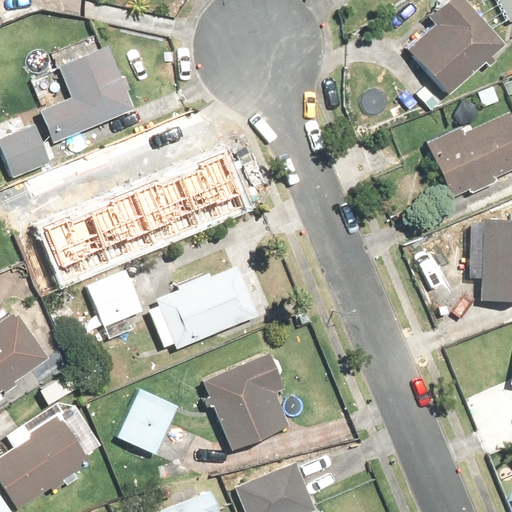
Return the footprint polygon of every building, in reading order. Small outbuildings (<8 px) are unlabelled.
[(503,43),(464,0),(445,0),(426,17),(432,24),(405,48),(446,94),(503,43)] [(511,0),(494,0),(506,24),(511,20),(511,0)] [(133,107),(107,44),(57,63),(71,96),(39,109),(51,140),(133,107)] [(461,127),(426,142),(449,196),(467,189),(469,194),(496,182),(493,177),(511,168),(511,123),(507,113),(463,132),(461,127)] [(17,116),(0,123),(0,160),(7,178),(52,158),(44,140),(38,143),(29,122),(21,126),(17,116)] [(45,229),(64,277),(243,207),(224,159),(45,229)] [(511,299),(511,218),(483,218),(481,298),(511,299)] [(178,289),(155,299),(157,305),(149,308),(164,346),(172,343),(175,350),(259,317),(239,266),(209,278),(206,272),(176,284),(178,289)] [(123,270),(83,286),(105,340),(130,330),(125,318),(140,312),(123,270)] [(0,389),(47,357),(18,314),(0,326),(0,389)] [(268,354),(202,380),(230,450),(287,428),(272,392),(282,388),(268,354)] [(173,406),(134,388),(111,437),(151,455),(173,406)] [(0,489),(15,511),(87,462),(56,417),(0,454),(0,489)] [(294,461),(234,486),(244,511),(307,511),(314,509),(294,461)] [(219,511),(210,490),(154,511),(219,511)]
